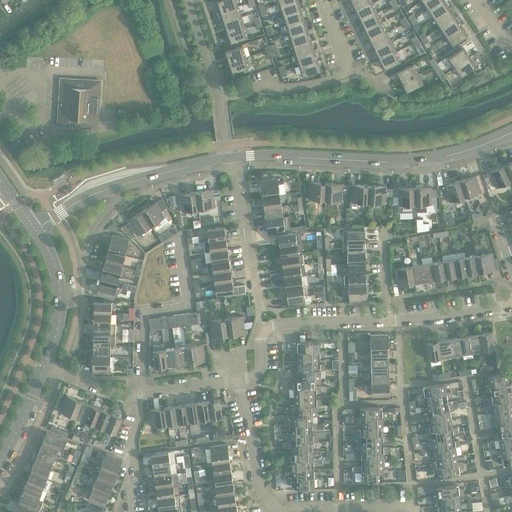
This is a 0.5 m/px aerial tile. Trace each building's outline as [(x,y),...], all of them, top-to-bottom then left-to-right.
[(219,12),(237,6),(235,0),(220,0),(216,1),(219,12)] [(297,0),(290,0),(279,4),(282,14),(300,8),(297,0)] [(355,11),(372,3),(370,0),(352,0),(351,1),(355,11)] [(422,0),(422,1),(428,10),(442,0),(422,0)] [(434,19),(450,8),(443,0),(442,0),(428,10),(434,19)] [(372,3),(355,11),(360,21),(377,12),(372,3)] [(223,22),(241,16),(237,6),(219,12),(223,22)] [(282,14),(285,25),(303,19),(300,8),(282,14)] [(450,8),(434,19),(440,28),(456,17),(450,8)] [(365,30),(382,22),(377,12),(360,21),(365,30)] [(226,33),(244,27),(241,16),(223,22),(226,33)] [(446,37),(462,26),(456,17),(440,28),(446,37)] [(285,25),(289,35),(307,29),(303,19),(285,25)] [(382,22),(365,30),(369,40),(386,32),(382,22)] [(462,26),(446,37),(452,46),(468,35),(462,26)] [(244,27),(226,33),(229,43),(247,37),(244,27)] [(289,35),(292,45),(310,39),(307,29),(289,35)] [(374,50),(391,42),(386,32),(369,40),(374,50)] [(292,45),(296,56),(313,50),(310,39),(292,45)] [(391,42),(374,50),(379,60),(396,52),(391,42)] [(227,63),(246,57),(242,46),(224,52),(227,63)] [(454,68),(469,57),(463,48),(448,59),(454,68)] [(296,56),(299,66),(317,60),(313,50),(296,56)] [(396,52),(379,60),(383,70),(400,61),(396,52)] [(246,57),(227,63),(231,74),(249,68),(246,57)] [(460,77),(460,76),(462,80),(466,77),(464,74),(475,66),(469,57),(454,68),(460,77)] [(433,58),(429,61),(442,81),(447,78),(433,58)] [(317,60),(299,66),(302,76),(320,70),(317,60)] [(400,83),(418,74),(413,65),(396,73),(400,83)] [(418,74),(400,83),(405,93),(423,84),(418,74)] [(61,79),(58,126),(97,128),(100,81),(61,79)] [(511,161),(503,165),(510,181),(511,180),(511,161)] [(510,181),(503,165),(488,172),(495,188),(510,181)] [(460,180),(465,197),(481,192),(476,175),(460,180)] [(262,198),(280,195),(277,178),(260,181),(262,198)] [(465,197),(460,180),(443,185),(449,202),(465,197)] [(325,200),(326,183),(309,182),(308,199),(325,200)] [(347,194),(347,186),(343,185),(343,184),(326,183),(325,200),(342,201),(342,193),(347,194)] [(351,194),(351,202),(350,202),(349,209),(357,209),(357,202),(368,203),(369,186),(352,185),(352,186),(347,186),(347,194),(351,194)] [(369,186),(368,203),(385,204),(385,197),(391,197),(391,189),(386,189),(386,187),(369,186)] [(431,187),(414,188),(415,205),(415,212),(426,212),(426,205),(432,205),(432,197),(437,197),(437,189),(431,189),(431,187)] [(397,189),(391,189),(391,197),(398,197),(398,206),(398,213),(415,212),(415,205),(414,188),(397,189)] [(196,192),(198,210),(215,207),(214,200),(219,199),(218,189),(196,192)] [(198,210),(196,192),(179,195),(181,212),(198,210)] [(264,209),(281,206),(280,195),(262,198),(264,209)] [(159,221),(162,226),(168,223),(165,218),(165,217),(156,202),(141,212),(151,226),(159,221)] [(485,206),(484,208),(486,214),(493,211),(491,204),(485,206)] [(265,219),(283,217),(281,206),(264,209),(265,219)] [(151,226),(141,212),(127,221),(136,235),(151,226)] [(451,213),(444,215),(447,225),(454,223),(451,213)] [(283,217),(265,219),(268,236),(278,235),(285,234),(283,217)] [(423,223),(417,224),(417,232),(429,230),(429,223),(423,223)] [(209,241),(226,239),(224,227),(207,230),(209,241)] [(347,243),(364,242),(364,231),(347,231),(343,231),(343,242),(347,242),(347,243)] [(295,233),(285,234),(278,235),(279,246),(301,243),(302,243),(300,232),(295,233)] [(107,251),(124,256),(129,239),(112,235),(107,251)] [(226,239),(209,241),(210,252),(227,249),(226,239)] [(348,253),(365,253),(364,242),(347,243),(348,253)] [(279,246),(281,257),(303,254),(301,243),(279,246)] [(227,249),(210,252),(212,263),(229,260),(227,249)] [(105,262),(121,266),(124,256),(107,251),(105,262)] [(453,254),(457,276),(467,274),(465,257),(464,252),(453,254)] [(348,264),(365,264),(365,253),(348,253),(348,264)] [(476,255),(478,272),(495,270),(492,253),(476,255)] [(281,257),(282,268),(304,265),(303,254),(281,257)] [(414,283),(425,281),(422,264),(418,265),(416,254),(411,255),(412,266),(411,266),(414,283)] [(457,276),(453,254),(443,256),(443,261),(446,278),(457,276)] [(465,257),(467,274),(478,272),(476,255),(465,257)] [(229,260),(212,263),(207,263),(208,274),(213,273),(230,271),(229,260)] [(435,280),(446,278),(443,261),(433,263),(435,280)] [(119,277),(124,278),(127,267),(121,266),(105,262),(102,272),(119,277)] [(425,281),(435,280),(433,263),(422,264),(425,281)] [(344,275),(366,274),(365,264),(348,264),(348,274),(344,274),(344,275)] [(270,274),(271,280),(301,276),(301,275),(305,275),(304,265),(282,268),(283,272),(270,274)] [(394,269),(396,279),(393,280),(394,285),(397,285),(397,286),(414,283),(411,266),(394,269)] [(215,284),(232,281),(230,271),(213,273),(215,284)] [(116,287),(119,277),(102,272),(99,283),(116,287)] [(345,286),(349,286),(366,285),(366,274),(344,275),(345,286)] [(272,286),(285,284),(285,289),(303,286),(301,276),(271,280),(272,286)] [(232,281),(215,284),(216,295),(233,293),(233,295),(246,293),(245,284),(233,286),(232,281)] [(116,287),(99,283),(96,294),(113,298),(114,296),(115,297),(116,296),(117,295),(118,291),(118,290),(117,289),(116,288),(116,287)] [(323,285),(315,287),(316,297),(324,296),(323,285)] [(349,286),(349,302),(349,303),(367,302),(366,285),(349,286)] [(288,306),(292,305),(305,303),(303,286),(285,289),(288,306)] [(94,302),(93,313),(111,314),(111,302),(102,302),(102,299),(96,298),(96,302),(94,302)] [(93,313),(93,324),(110,324),(111,314),(93,313)] [(226,319),(229,336),(245,333),(243,316),(226,319)] [(229,336),(226,319),(209,321),(211,338),(229,336)] [(93,324),(93,335),(115,335),(115,325),(110,324),(93,324)] [(481,334),(484,351),(494,349),(492,332),(481,334)] [(371,352),(388,351),(388,334),(370,335),(370,340),(371,352)] [(470,336),(473,353),(484,351),(481,334),(470,336)] [(93,335),(93,345),(115,346),(115,335),(93,335)] [(459,337),(462,355),(473,353),(470,336),(459,337)] [(448,339),(451,357),(462,355),(459,337),(448,339)] [(438,341),(441,358),(451,357),(448,339),(438,341)] [(441,358),(438,341),(426,343),(429,360),(441,358)] [(293,353),(297,353),(297,352),(320,351),(319,342),(297,343),(297,347),(293,348),(293,353)] [(178,365),(175,348),(165,350),(164,344),(164,345),(167,367),(178,365)] [(186,347),(188,364),(205,361),(203,344),(186,347)] [(93,345),(92,356),(110,357),(110,346),(115,346),(93,345)] [(167,367),(164,345),(153,346),(153,351),(154,360),(155,367),(156,368),(167,367)] [(188,364),(186,347),(175,348),(178,365),(188,364)] [(297,352),(297,353),(297,362),(320,360),(320,357),(324,356),(324,351),(320,351),(297,352)] [(371,363),(388,362),(388,351),(371,352),(371,363)] [(110,357),(92,356),(92,373),(109,374),(110,357)] [(297,362),(298,370),(298,371),(320,370),(325,370),(324,364),(320,364),(320,360),(297,362)] [(371,373),(389,373),(388,362),(371,363),(371,373)] [(298,376),(298,379),(305,379),(315,379),(320,379),(320,370),(298,371),(298,370),(294,370),(294,375),(298,376)] [(372,384),(389,384),(389,373),(371,373),(372,384)] [(502,393),(511,390),(511,384),(511,383),(511,382),(511,376),(511,377),(510,373),(499,375),(500,382),(498,382),(498,384),(503,383),(503,386),(501,386),(502,393)] [(491,391),(491,395),(502,393),(501,386),(503,386),(503,383),(498,384),(498,382),(500,382),(499,375),(488,376),(489,385),(485,386),(486,391),(491,391)] [(293,389),(294,397),(305,397),(304,390),(302,390),(302,388),(307,388),(307,386),(305,386),(305,379),(298,379),(293,379),(293,383),(289,384),(289,389),(293,389)] [(304,390),(305,397),(316,397),(316,393),(320,392),(320,387),(316,387),(315,379),(305,379),(305,386),(307,386),(307,388),(302,388),(302,390),(304,390)] [(389,384),(372,384),(372,396),(389,395),(389,384)] [(436,397),(437,404),(448,402),(447,398),(451,397),(450,391),(446,392),(444,384),(434,386),(435,393),(437,392),(437,394),(433,395),(433,398),(436,397)] [(424,397),(426,406),(437,404),(436,397),(433,398),(433,395),(437,394),(437,392),(435,393),(434,386),(420,388),(421,392),(419,393),(420,398),(424,397)] [(489,405),(493,404),(492,403),(511,400),(511,390),(502,393),(491,395),(492,398),(488,399),(489,405)] [(75,417),(81,401),(66,395),(59,411),(75,417)] [(294,397),(294,406),(316,406),(321,406),(320,401),(316,400),(316,397),(305,397),(294,397)] [(208,401),(210,418),(222,417),(219,400),(208,401)] [(494,412),(505,410),(511,409),(511,400),(492,403),(493,404),(494,412)] [(81,401),(75,417),(85,421),(91,405),(81,401)] [(197,403),(200,420),(210,418),(208,401),(197,403)] [(439,415),(440,421),(451,420),(449,411),(453,411),(452,405),(448,405),(448,402),(437,404),(438,410),(435,411),(436,413),(441,412),(441,414),(439,415)] [(200,420),(197,403),(187,404),(189,421),(200,420)] [(176,406),(178,423),(189,421),(187,404),(176,406)] [(437,404),(426,406),(427,414),(423,414),(424,420),(428,420),(429,423),(440,421),(439,415),(441,414),(441,412),(436,413),(435,411),(438,410),(437,404)] [(91,405),(85,421),(95,426),(102,409),(91,405)] [(165,407),(168,424),(178,423),(176,406),(165,407)] [(294,412),(294,415),(294,416),(312,415),(317,415),(316,406),(294,406),(290,406),(290,411),(294,412)] [(168,424),(165,407),(148,410),(151,427),(168,424)] [(382,417),(382,418),(386,418),(386,412),(382,412),(382,408),(360,409),(360,417),(360,418),(382,417)] [(105,430),(112,413),(102,409),(95,426),(105,430)] [(496,427),(497,430),(508,428),(507,421),(509,421),(509,419),(504,420),(504,417),(506,417),(505,410),(494,412),(495,420),(491,421),(492,427),(496,427)] [(112,413),(105,430),(116,434),(122,418),(112,413)] [(285,426),(290,425),(312,424),(312,423),(312,415),(294,416),(294,415),(289,415),(289,419),(285,420),(285,426)] [(382,426),(382,418),(382,417),(360,418),(360,417),(355,417),(356,423),(360,424),(360,427),(382,426)] [(440,421),(429,423),(429,427),(425,428),(426,433),(430,433),(430,432),(452,428),(451,420),(440,421)] [(290,425),(290,434),(312,433),(312,430),(316,429),(316,423),(312,423),(312,424),(290,425)] [(52,426),(50,430),(67,437),(69,433),(52,426)] [(382,426),(360,427),(360,430),(356,431),(356,437),(360,437),(360,436),(383,435),(383,434),(382,426)] [(432,441),(454,437),(453,434),(457,432),(456,427),(452,428),(430,432),(430,433),(432,441)] [(495,440),(499,440),(499,439),(511,436),(511,427),(508,428),(497,430),(498,433),(494,435),(495,440)] [(214,430),(215,438),(227,436),(233,435),(232,430),(226,431),(226,428),(214,430)] [(42,443),(58,449),(62,438),(46,432),(42,443)] [(290,434),(290,442),(290,443),(312,442),(313,443),(317,443),(317,437),(312,436),(312,433),(290,434)] [(360,436),(360,437),(361,445),(372,444),(383,444),(383,441),(387,440),(387,434),(383,434),(383,435),(360,436)] [(500,448),(511,445),(511,436),(499,439),(499,440),(500,448)] [(432,441),(433,449),(433,450),(455,446),(455,447),(459,446),(459,441),(454,441),(454,437),(432,441)] [(290,452),(302,451),(313,451),(313,443),(312,442),(290,443),(290,442),(283,442),(283,448),(290,448),(290,452)] [(38,453),(54,459),(58,449),(42,443),(38,453)] [(212,463),(229,461),(227,444),(210,447),(212,463)] [(372,444),(361,445),(361,453),(357,453),(357,459),(361,459),(361,463),(372,462),(372,456),(374,456),(374,453),(369,453),(369,451),(372,451),(372,444)] [(372,456),(372,462),(383,462),(383,454),(387,454),(387,448),(383,447),(383,444),(372,444),(372,451),(369,451),(369,453),(374,453),(374,456),(372,456)] [(511,445),(500,448),(502,456),(502,457),(511,454),(511,445)] [(433,450),(433,449),(429,450),(430,455),(434,455),(435,459),(457,455),(455,447),(455,446),(433,450)] [(167,451),(167,453),(151,455),(153,466),(170,464),(169,457),(173,457),(172,451),(167,451)] [(291,461),(291,470),(302,469),(302,463),(299,463),(299,460),(304,460),(304,458),(302,458),(302,451),(290,452),(291,455),(286,456),(287,461),(291,461)] [(313,451),(302,451),(302,458),(304,458),(304,460),(299,460),(299,463),(302,463),(302,469),(313,469),(313,466),(317,465),(317,459),(313,459),(313,451)] [(34,463),(50,469),(54,459),(38,453),(34,463)] [(69,453),(67,459),(72,461),(76,463),(78,457),(74,455),(69,453)] [(100,469),(116,475),(122,459),(106,453),(100,469)] [(511,454),(502,457),(502,456),(497,457),(498,462),(502,462),(503,466),(511,464),(511,454)] [(457,455),(435,459),(435,462),(431,464),(432,469),(436,468),(458,464),(458,463),(457,455)] [(229,461),(212,463),(214,474),(231,472),(229,461)] [(383,462),(372,462),(361,463),(361,466),(357,467),(357,473),(362,473),(362,472),(383,471),(383,470),(383,462)] [(436,468),(438,477),(460,473),(459,469),(463,468),(462,462),(458,463),(458,464),(436,468)] [(34,463),(30,473),(46,479),(50,469),(34,463)] [(154,477),(156,476),(171,474),(170,464),(153,466),(154,477)] [(116,475),(100,469),(96,467),(92,477),(96,478),(112,485),(116,475)] [(313,469),(302,469),(291,470),(291,478),(291,479),(314,478),(314,479),(318,479),(318,473),(313,472),(313,469)] [(362,472),(362,473),(362,481),(384,481),(384,477),(388,476),(388,470),(383,470),(383,471),(362,472)] [(215,485),(233,483),(231,472),(214,474),(215,485)] [(30,473),(26,483),(42,489),(48,491),(52,481),(46,479),(30,473)] [(154,477),(156,487),(173,485),(178,484),(176,474),(171,474),(156,476),(154,477)] [(96,478),(92,489),(108,495),(112,485),(96,478)] [(291,479),(291,478),(287,478),(287,484),(292,484),(292,488),(314,487),(314,479),(314,478),(291,479)] [(22,493),(43,501),(47,492),(42,490),(42,489),(26,483),(22,493)] [(233,483),(215,485),(217,496),(234,494),(233,483)] [(156,487),(157,498),(174,496),(173,485),(156,487)] [(459,494),(459,495),(463,495),(463,489),(458,489),(458,485),(436,487),(437,496),(437,497),(459,494)] [(108,495),(92,489),(88,499),(104,506),(108,495)] [(22,493),(18,503),(34,510),(39,511),(43,501),(22,493)] [(234,494),(217,496),(218,507),(236,504),(234,494)] [(437,497),(437,496),(433,497),(433,502),(438,503),(438,506),(460,503),(459,495),(459,494),(437,497)] [(159,509),(176,506),(181,506),(179,495),(174,496),(157,498),(159,509)] [(18,503),(14,511),(33,511),(34,510),(18,503)] [(460,503),(438,506),(438,509),(434,510),(434,511),(461,511),(460,503)]
